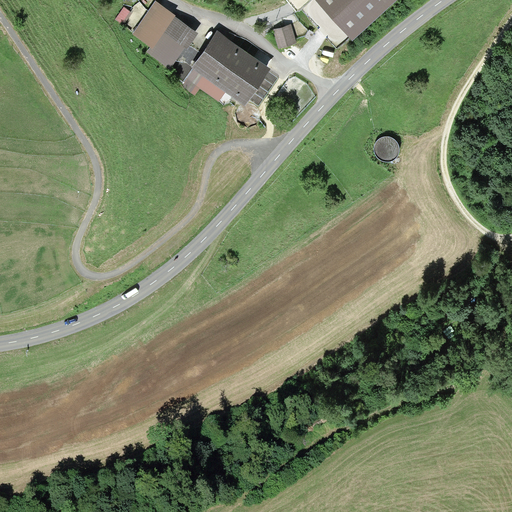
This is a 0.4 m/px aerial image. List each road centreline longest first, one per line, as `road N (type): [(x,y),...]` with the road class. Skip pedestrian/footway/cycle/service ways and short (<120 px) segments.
road 1 (secondary): [(0,344),(103,313),(158,279),(369,57),(443,0)]
road 2 (track): [(0,19),(90,155),(96,176),(73,256),(80,273),(93,279),(113,272),(162,242),(187,219),(214,155),(245,145),(272,165)]
road 3 (track): [(502,240),(493,334),(476,372),(295,458),(223,511)]
road 4 (track): [(511,15),(457,97),(441,149),(449,191),(464,215),(486,234),(511,237)]
